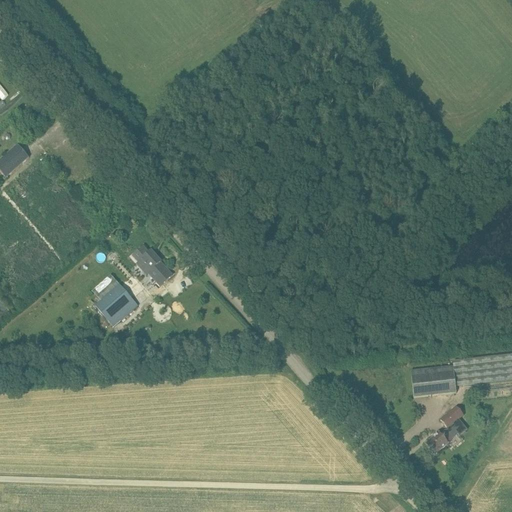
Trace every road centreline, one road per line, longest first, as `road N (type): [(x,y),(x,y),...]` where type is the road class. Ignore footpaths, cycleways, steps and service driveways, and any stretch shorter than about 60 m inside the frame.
road 1 (unclassified): [(399,482),(29,66)]
road 2 (unclassified): [(0,477),(371,488),(399,482)]
